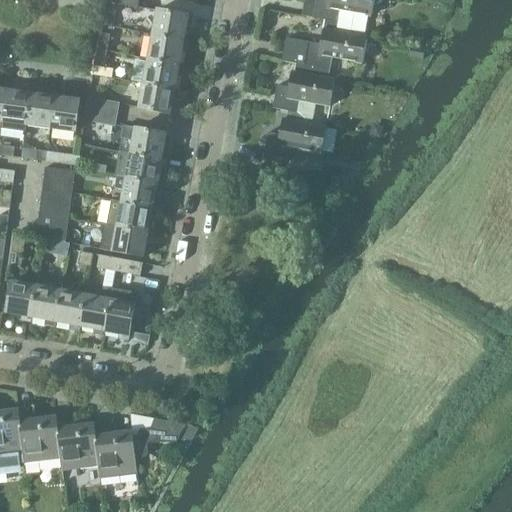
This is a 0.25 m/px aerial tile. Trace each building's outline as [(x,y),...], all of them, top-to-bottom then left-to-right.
[(139,0),(107,0),(107,3),(138,9),(139,0)] [(305,0),(303,13),(306,17),(334,22),(339,23),(341,11),(372,17),(374,0),(305,0)] [(194,18),(157,11),(153,36),(185,42),(185,41),(188,26),(193,27),(194,18)] [(321,45),(287,39),(283,61),(302,65),(318,68),(316,78),(329,80),(333,58),(363,64),(368,38),(348,34),(349,30),(339,23),(334,22),(332,31),(324,30),(321,45)] [(101,34),(98,51),(108,52),(111,36),(101,34)] [(148,60),(180,66),(183,50),(188,51),(190,42),(185,41),(185,42),(153,36),(148,60)] [(98,51),(95,67),(105,69),(108,52),(98,51)] [(144,85),(176,90),(179,75),(183,76),(185,66),(180,66),(148,60),(144,85)] [(274,109),(293,113),(293,112),(299,113),(301,101),(331,107),(336,81),(329,80),(316,78),(318,68),(302,65),(300,74),(292,73),(290,88),(278,86),(274,109)] [(176,91),(144,85),(139,110),(171,116),(174,99),(179,100),(181,91),(176,90),(176,91)] [(2,123),(26,126),(31,94),(30,94),(15,92),(15,87),(6,86),(5,90),(6,91),(2,123)] [(26,126),(51,130),(55,97),(39,95),(40,90),(31,89),(30,94),(31,94),(26,126)] [(55,97),(51,130),(76,133),(80,101),(64,98),(64,94),(55,92),(55,97)] [(87,110),(118,116),(120,104),(89,98),(87,110)] [(118,116),(87,110),(84,121),(116,127),(118,116)] [(293,112),(293,113),(292,121),(284,120),(281,135),(269,133),(265,156),(290,161),(292,148),(322,154),(327,128),(308,125),(308,120),(299,113),(293,112)] [(133,141),(131,154),(163,160),(166,144),(171,145),(172,136),(127,128),(125,140),(133,141)] [(0,156),(14,158),(15,148),(0,145),(0,156)] [(22,159),(39,161),(40,151),(23,149),(22,159)] [(64,154),(48,152),(47,162),(63,164),(64,154)] [(81,156),(64,154),(63,164),(80,166),(81,156)] [(163,160),(131,154),(126,179),(158,185),(161,169),(166,170),(168,161),(163,160)] [(44,180),(74,183),(76,172),(46,168),(44,180)] [(0,169),(0,181),(14,184),(16,172),(0,169)] [(158,185),(126,179),(122,203),(154,209),(157,194),(161,195),(163,185),(158,185)] [(43,191),(73,195),(74,183),(44,180),(43,191)] [(1,207),(11,209),(13,192),(3,191),(1,207)] [(72,195),(43,191),(41,203),(71,206),(72,195)] [(40,214),(70,218),(71,206),(41,203),(40,214)] [(117,227),(149,233),(152,218),(157,219),(159,210),(154,209),(122,203),(117,227)] [(40,214),(39,226),(68,230),(70,218),(40,214)] [(0,232),(8,233),(10,217),(0,215),(0,232)] [(39,226),(37,238),(66,242),(68,230),(39,226)] [(149,233),(117,227),(113,252),(145,258),(148,243),(152,243),(154,234),(149,233)] [(14,234),(9,266),(22,268),(26,236),(14,234)] [(82,252),(79,265),(92,267),(94,255),(82,252)] [(100,256),(98,268),(117,272),(119,259),(100,256)] [(119,259),(117,272),(141,277),(144,264),(119,259)] [(31,323),(32,318),(38,286),(13,281),(7,314),(23,317),(22,321),(31,323)] [(38,286),(32,318),(48,321),(47,326),(56,328),(57,323),(63,291),(38,286)] [(87,296),(63,291),(57,323),(72,326),(71,331),(80,332),(81,328),(87,296)] [(111,300),(87,296),(81,328),(96,330),(95,335),(104,337),(105,332),(111,300)] [(111,300),(105,332),(121,335),(120,340),(129,342),(136,305),(111,300)] [(0,455),(24,453),(21,422),(20,410),(0,412),(0,455)] [(25,465),(62,461),(59,430),(59,429),(58,418),(21,422),(24,453),(25,465)] [(133,433),(97,437),(100,468),(101,480),(138,475),(136,455),(142,454),(147,444),(179,444),(185,428),(173,425),(156,421),(152,431),(142,432),(138,440),(134,438),(133,433)] [(63,472),(100,468),(97,437),(96,425),(59,429),(59,430),(62,461),(63,472)]
